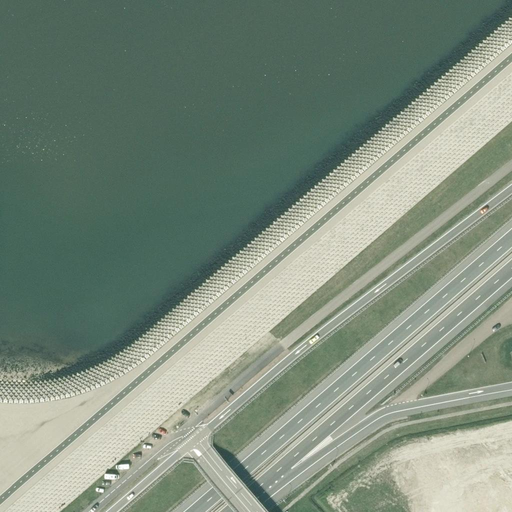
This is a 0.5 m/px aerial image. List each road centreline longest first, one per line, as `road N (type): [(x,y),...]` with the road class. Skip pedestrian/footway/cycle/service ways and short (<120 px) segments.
road 1 (motorway): [(511,238),(195,511)]
road 2 (motorway): [(511,189),(195,440)]
road 3 (motorway): [(286,464),(511,268)]
road 4 (unclassified): [(195,440),(183,431),(89,511)]
road 5 (motorway): [(286,464),(316,457),(397,408)]
